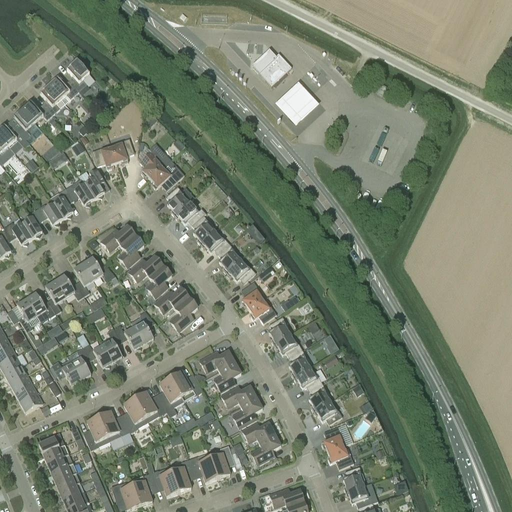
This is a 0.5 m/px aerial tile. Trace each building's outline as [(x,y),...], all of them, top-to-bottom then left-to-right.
[(258,75),(265,83),(271,89),(287,75),(271,58),(268,61),(270,64),(258,75)] [(66,72),(74,81),(70,85),(78,95),(93,82),(89,77),(77,63),(75,65),(74,63),(69,68),(70,69),(66,72)] [(53,83),(47,87),(65,107),(78,95),(70,85),(65,90),(57,81),(54,84),(53,83)] [(48,105),(43,109),(52,119),(65,107),(47,87),(43,92),(43,93),(40,96),(48,105)] [(320,110),(299,88),(276,110),(297,132),(320,110)] [(104,110),(107,107),(108,106),(104,102),(98,107),(102,112),(104,110)] [(21,111),(34,126),(43,119),(47,123),(52,119),(43,109),(39,113),(31,104),(27,107),(26,107),(21,111)] [(107,107),(104,110),(102,112),(106,117),(112,111),(108,106),(107,107)] [(21,129),(17,133),(29,147),(43,135),(34,126),(21,111),(16,116),(17,117),(13,120),(21,129)] [(97,127),(103,122),(95,113),(89,118),(97,127)] [(147,127),(154,119),(151,116),(144,124),(147,127)] [(49,124),(54,129),(57,126),(52,121),(49,124)] [(24,151),(29,147),(17,133),(12,137),(4,128),(1,131),(0,130),(0,140),(8,150),(14,156),(22,149),(24,151)] [(78,134),(83,139),(88,134),(84,129),(78,134)] [(129,142),(121,145),(110,148),(117,167),(121,166),(121,168),(128,166),(126,160),(134,157),(129,142)] [(173,146),(180,154),(185,149),(178,142),(173,146)] [(79,145),(78,145),(72,149),(76,156),(84,152),(79,145)] [(139,165),(145,172),(140,176),(145,181),(147,179),(150,182),(164,169),(171,163),(155,146),(149,152),(151,155),(139,165)] [(54,148),(48,153),(53,159),(59,154),(54,148)] [(97,170),(105,167),(107,173),(114,170),(113,168),(117,167),(110,148),(91,155),(97,170)] [(25,168),(31,176),(38,170),(32,162),(25,168)] [(178,184),(172,177),(164,169),(150,182),(152,185),(151,187),(155,192),(160,188),(166,195),(178,184)] [(88,180),(90,184),(84,187),(94,203),(98,200),(102,201),(103,195),(99,188),(105,184),(98,174),(97,173),(88,178),(88,180)] [(94,203),(84,187),(78,191),(76,187),(74,187),(66,192),(73,204),(79,201),(83,208),(89,209),(90,205),(94,203)] [(166,200),(170,205),(167,207),(172,213),(170,215),(174,219),(189,206),(194,201),(185,191),(181,194),(177,190),(166,200)] [(52,200),(59,196),(56,191),(49,195),(52,200)] [(72,215),(68,208),(73,204),(66,192),(50,202),(53,207),(63,222),(67,220),(71,221),(72,215)] [(194,208),(192,209),(189,206),(174,219),(178,223),(180,222),(185,227),(188,225),(192,229),(203,219),(205,217),(201,212),(199,214),(194,208)] [(53,207),(47,210),(46,209),(44,208),(35,213),(42,224),(48,220),(52,227),(58,228),(59,225),(63,222),(53,207)] [(28,223),(22,226),(32,242),(36,239),(39,240),(41,234),(37,227),(42,224),(35,213),(27,218),(27,221),(28,223)] [(213,229),(203,219),(192,229),(196,233),(193,236),(198,242),(196,244),(200,248),(214,235),(211,231),(213,229)] [(16,240),(21,247),(27,248),(28,245),(32,242),(22,226),(19,221),(14,224),(14,227),(11,226),(3,231),(4,233),(11,244),(16,240)] [(246,233),(252,240),(258,234),(252,227),(246,233)] [(109,256),(119,248),(122,251),(135,239),(127,229),(119,236),(115,232),(100,245),(109,256)] [(0,260),(1,262),(5,259),(8,260),(10,254),(5,247),(11,244),(4,233),(0,235),(0,260)] [(229,247),(220,237),(218,239),(214,235),(200,248),(204,252),(205,250),(211,256),(214,253),(218,258),(229,247)] [(136,255),(144,249),(135,239),(122,251),(124,254),(118,260),(127,271),(140,260),(136,255)] [(239,258),(233,252),(229,247),(218,258),(222,262),(219,265),(224,271),(222,272),(226,277),(240,263),(237,260),(239,258)] [(154,260),(147,267),(143,262),(130,273),(140,284),(147,278),(149,281),(163,269),(154,260)] [(100,274),(92,261),(90,262),(85,262),(85,265),(82,267),(93,284),(102,278),(107,285),(115,280),(107,270),(100,274)] [(255,276),(246,266),(244,267),(240,263),(226,277),(230,281),(231,279),(237,285),(240,282),(244,287),(255,276)] [(73,273),(81,286),(76,289),(83,300),(88,296),(84,290),(93,284),(82,267),(80,269),(77,267),(75,272),(73,273)] [(164,286),(171,279),(163,269),(149,281),(152,284),(145,290),(155,301),(168,290),(164,286)] [(72,292),(64,279),(62,280),(57,280),(57,283),(54,285),(65,302),(74,296),(78,303),(83,300),(76,289),(72,292)] [(45,291),(53,303),(48,306),(55,317),(60,314),(56,308),(65,302),(54,285),(52,286),(49,285),(46,290),(45,291)] [(249,313),(265,301),(253,285),(240,294),(245,302),(240,305),(244,311),(246,309),(249,313)] [(163,319),(173,310),(175,313),(189,301),(181,292),(173,298),(168,293),(153,307),(163,319)] [(43,309),(35,297),(34,298),(28,298),(28,301),(26,303),(36,320),(46,314),(50,320),(55,317),(48,306),(43,309)] [(294,299),(288,303),(293,310),(299,305),(298,304),(295,300),(294,299)] [(190,318),(190,317),(197,311),(189,301),(175,313),(178,316),(169,324),(179,335),(193,322),(190,318)] [(276,318),(271,311),(265,301),(249,313),(251,316),(249,317),(253,323),(258,320),(263,327),(276,318)] [(32,332),(27,325),(36,320),(26,303),(23,304),(20,303),(18,308),(16,309),(24,321),(20,324),(27,335),(29,334),(32,332)] [(94,314),(99,311),(94,304),(89,307),(94,314)] [(104,318),(101,312),(96,314),(100,321),(104,318)] [(18,324),(19,324),(12,313),(7,316),(14,327),(17,325),(18,324)] [(153,342),(146,329),(154,325),(145,315),(139,318),(140,320),(131,326),(144,348),(146,346),(149,348),(152,343),(153,342)] [(79,324),(75,318),(61,327),(65,333),(70,329),(79,324)] [(290,333),(285,325),(282,320),(269,328),(272,333),(268,335),(272,342),(270,343),(273,348),(290,338),(288,334),(290,333)] [(312,336),(319,331),(315,325),(308,329),(312,336)] [(126,340),(134,353),(136,352),(141,352),(141,349),(144,348),(131,326),(133,331),(124,336),(120,329),(114,333),(120,344),(126,340)] [(51,341),(55,339),(57,338),(52,331),(47,334),(51,341)] [(21,333),(15,336),(20,345),(23,343),(26,341),(21,333)] [(101,346),(102,348),(102,349),(112,366),(115,364),(118,366),(120,361),(122,360),(114,347),(120,344),(114,333),(108,336),(110,340),(101,346)] [(27,335),(33,345),(36,350),(42,347),(38,341),(36,343),(32,338),(29,334),(27,335)] [(78,340),(83,349),(89,346),(84,337),(78,340)] [(302,353),(295,341),(293,343),(290,338),(273,348),(276,353),(278,352),(282,358),(286,356),(289,361),(302,353)] [(0,355),(11,350),(6,340),(0,343),(0,355)] [(23,343),(20,345),(23,350),(27,351),(30,349),(26,341),(23,343)] [(339,353),(338,352),(334,344),(328,348),(327,348),(326,349),(331,357),(339,353)] [(46,354),(42,347),(37,350),(41,357),(46,354)] [(95,358),(103,371),(104,370),(110,370),(110,367),(112,366),(102,349),(93,354),(89,347),(83,351),(89,362),(95,358)] [(0,368),(16,359),(11,350),(0,355),(0,368)] [(91,378),(83,365),(89,362),(83,351),(67,360),(81,384),(84,382),(86,384),(89,379),(91,378)] [(29,356),(32,362),(38,360),(34,353),(29,356)] [(310,366),(305,358),(302,353),(289,361),(292,366),(288,369),(292,375),(290,376),(293,381),(310,371),(307,367),(310,366)] [(205,374),(215,368),(219,375),(235,366),(228,354),(219,360),(216,354),(199,364),(205,374)] [(334,358),(330,360),(334,367),(338,364),(334,358)] [(0,370),(4,378),(22,368),(16,359),(0,368),(0,370)] [(38,360),(32,363),(35,368),(41,364),(38,360)] [(57,365),(52,369),(58,380),(64,377),(71,389),(73,389),(78,389),(78,385),(81,384),(67,360),(66,360),(68,363),(59,368),(57,365)] [(235,388),(235,387),(232,382),(241,377),(235,366),(219,375),(221,378),(212,383),(220,396),(235,388)] [(9,388),(27,378),(22,368),(4,378),(9,388)] [(322,387),(315,374),(313,376),(310,371),(293,381),(296,386),(298,385),(302,392),(306,390),(309,395),(322,387)] [(194,380),(187,384),(182,374),(170,381),(184,405),(203,395),(194,380)] [(15,397),(32,387),(27,378),(9,388),(15,397)] [(47,386),(52,383),(49,378),(48,379),(44,381),(47,386)] [(159,387),(165,397),(158,401),(166,415),(169,420),(176,416),(174,411),(184,405),(170,381),(159,387)] [(54,385),(49,388),(56,399),(61,396),(54,385)] [(20,407),(37,397),(32,387),(15,397),(20,407)] [(330,399),(325,392),(322,387),(309,395),(312,400),(308,402),(312,409),(310,410),(313,415),(330,405),(327,400),(330,399)] [(352,391),(356,398),(363,394),(360,387),(352,391)] [(227,413),(239,407),(240,410),(256,401),(250,390),(241,395),(238,389),(220,399),(227,413)] [(135,401),(148,425),(166,415),(158,401),(151,404),(146,395),(135,401)] [(25,416),(43,407),(37,397),(20,407),(25,416)] [(123,408),(129,417),(122,421),(130,437),(137,432),(148,425),(135,401),(123,408)] [(257,423),(256,422),(253,417),(262,412),(256,401),(240,410),(242,413),(231,420),(239,433),(257,423)] [(342,420),(335,408),(333,409),(330,405),(313,415),(316,420),(318,418),(322,425),(326,423),(329,428),(342,420)] [(41,411),(45,418),(50,415),(46,408),(41,411)] [(366,420),(372,424),(376,418),(370,414),(366,420)] [(99,420),(110,445),(130,437),(122,421),(115,425),(110,415),(99,420)] [(206,425),(203,419),(195,424),(198,429),(206,425)] [(110,445),(99,420),(87,425),(91,435),(84,438),(90,454),(110,445)] [(209,426),(201,430),(203,434),(211,430),(209,426)] [(257,426),(241,434),(248,448),(257,443),(259,446),(275,438),(269,427),(260,431),(257,426)] [(77,430),(71,433),(76,443),(82,441),(77,430)] [(323,436),(327,444),(321,447),(324,453),(326,452),(327,456),(346,448),(338,430),(323,436)] [(50,442),(38,447),(43,458),(64,448),(59,436),(50,440),(50,442)] [(275,438),(259,446),(262,453),(252,458),(257,468),(274,459),(272,454),(281,449),(275,438)] [(235,448),(239,454),(244,452),(241,445),(235,448)] [(43,458),(47,467),(68,458),(64,448),(43,458)] [(353,466),(350,458),(346,448),(327,456),(329,460),(327,460),(330,467),(335,465),(339,473),(353,466)] [(208,456),(218,482),(230,478),(226,468),(234,465),(228,449),(208,456)] [(189,463),(195,479),(202,476),(205,487),(218,482),(208,456),(189,463)] [(47,467),(51,476),(72,467),(68,458),(47,467)] [(191,492),(187,481),(195,479),(189,463),(170,470),(179,496),(191,492)] [(51,476),(55,486),(75,477),(77,476),(72,467),(51,476)] [(150,476),(156,492),(163,490),(167,500),(179,496),(170,470),(150,476)] [(344,475),(347,481),(343,482),(345,489),(343,490),(345,495),(363,489),(362,484),(364,484),(359,470),(344,475)] [(152,505),(149,495),(156,492),(150,476),(131,483),(140,509),(152,505)] [(55,486),(59,495),(79,486),(75,477),(55,486)] [(132,511),(140,509),(131,483),(111,490),(116,506),(124,503),(126,511),(132,511)] [(79,497),(75,489),(80,487),(79,486),(59,495),(63,504),(79,497)] [(372,506),(367,493),(365,494),(363,489),(345,495),(347,501),(349,500),(352,507),(356,506),(358,511),(372,506)] [(287,511),(304,506),(300,494),(290,497),(288,491),(272,497),(276,508),(285,505),(287,511)] [(63,504),(66,511),(71,511),(83,507),(84,507),(88,505),(84,495),(79,497),(63,504)]
